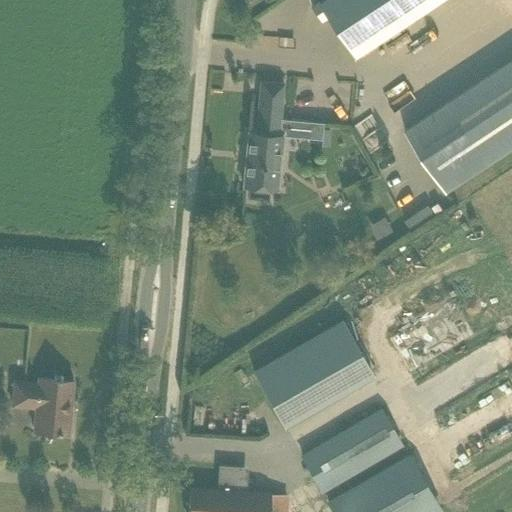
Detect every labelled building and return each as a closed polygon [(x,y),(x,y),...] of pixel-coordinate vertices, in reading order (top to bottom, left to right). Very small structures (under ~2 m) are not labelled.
[(312,7),(322,22),(330,17),(356,57),(373,46),(442,0),(321,0),(319,2),(312,7)] [(446,192),(511,148),(511,58),(404,129),(446,192)] [(248,132),(243,186),(251,186),(272,188),(279,188),(283,135),(279,134),(280,119),(283,83),(260,81),(255,132),(248,132)] [(322,122),(280,119),(279,134),(283,135),(322,137),(322,122)] [(322,138),(321,145),(329,146),(331,129),(322,129),(322,137),(322,138)] [(413,226),(435,211),(431,205),(409,219),(413,226)] [(341,320),(253,371),(283,424),(371,373),(341,320)] [(33,430),(68,433),(73,380),(39,377),(38,382),(15,380),(12,404),(36,406),(33,430)] [(400,445),(380,410),(301,455),(321,490),(400,445)] [(333,511),(432,511),(437,509),(408,458),(329,503),(333,511)] [(190,488),(188,511),(287,511),(288,494),(270,493),(239,491),(241,466),(218,464),(216,490),(210,490),(190,488)]
